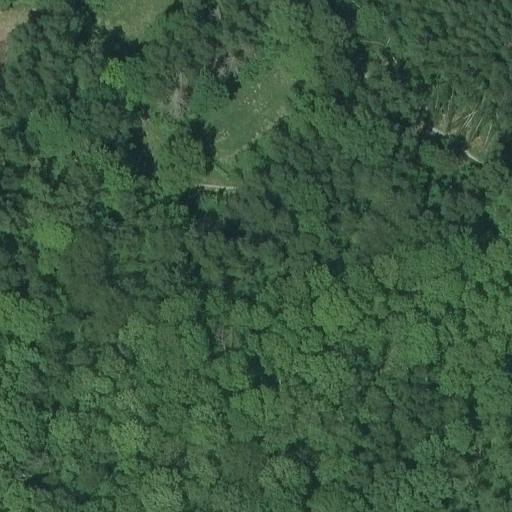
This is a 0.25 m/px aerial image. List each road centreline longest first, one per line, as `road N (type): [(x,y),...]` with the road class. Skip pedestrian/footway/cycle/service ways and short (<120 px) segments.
road 1 (track): [(147,125),(85,51),(49,38),(0,40)]
road 2 (track): [(0,119),(119,173)]
